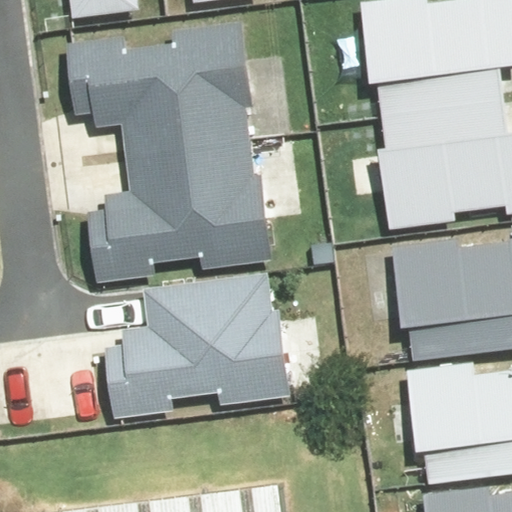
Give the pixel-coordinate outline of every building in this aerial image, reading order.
[(78,0),(82,23),(155,12),(153,0),(202,0),(204,11),(274,1),(274,0),(78,0)] [(445,0),(376,0),(403,236),(481,227),(480,213),(511,209),(511,118),(505,58),(511,57),(511,0),(479,0),(446,4),(445,0)] [(283,262),(256,20),(187,28),(189,45),(136,51),(134,32),(90,37),(98,116),(144,111),(153,193),(96,200),(105,286),(172,279),(170,260),(203,257),(205,270),(283,262)] [(400,239),(413,364),(511,353),(511,241),(471,246),(470,232),(400,239)] [(300,405),(287,280),(163,293),(166,328),(136,331),(137,339),(117,341),(125,418),(185,412),(184,403),(228,398),(230,412),(300,405)] [(420,368),(432,493),(511,484),(511,372),(491,375),(490,361),(420,368)] [(317,511),(314,488),(98,511),(317,511)] [(511,511),(511,494),(439,501),(439,511),(511,511)]
